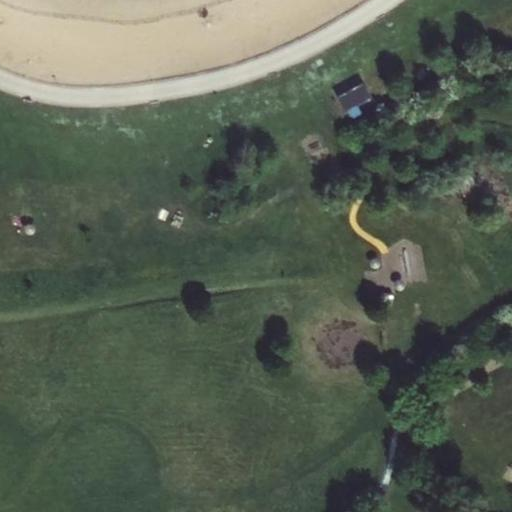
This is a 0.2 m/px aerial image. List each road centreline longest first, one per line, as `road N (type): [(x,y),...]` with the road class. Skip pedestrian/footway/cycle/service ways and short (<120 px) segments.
road 1 (unknown): [(511,112),(467,109),(434,122),(369,180)]
road 2 (track): [(472,369),(413,312),(389,273),(386,250)]
